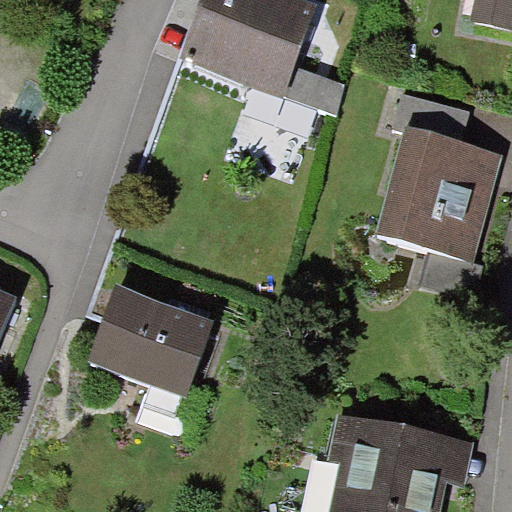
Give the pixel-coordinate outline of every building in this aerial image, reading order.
[(317,12),(282,0),(208,0),(184,64),(248,89),(282,101),(284,96),(334,113),(343,87),(296,71),(317,12)] [(511,0),(477,0),(474,17),(511,24),(511,0)] [(89,316),(105,321),(114,294),(168,312),(248,89),(184,64),(89,316)] [(474,109),(406,92),(394,136),(419,143),(393,248),(473,268),(502,154),(464,145),(474,109)] [(168,312),(114,294),(105,321),(89,368),(188,401),(212,327),(168,312)] [(0,295),(0,344),(18,304),(0,295)] [(449,511),(464,445),(347,420),(327,511),(449,511)]
